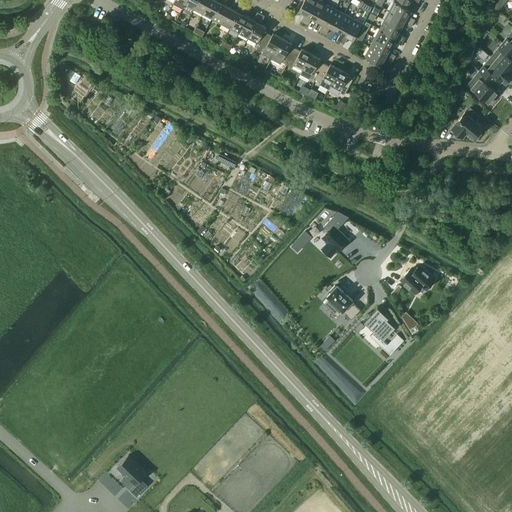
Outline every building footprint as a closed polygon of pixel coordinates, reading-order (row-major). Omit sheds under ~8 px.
[(182,8),(185,4),(186,0),(175,0),(173,4),(182,8)] [(186,0),(185,4),(194,9),(198,0),(186,0)] [(198,0),(194,9),(203,14),(210,0),(198,0)] [(210,0),(203,14),(212,19),(221,0),(216,0),(217,0),(216,0),(210,0)] [(221,0),(212,19),(221,23),(230,7),(224,4),(226,0),(221,0)] [(304,0),(299,10),(305,13),(301,21),(304,23),(316,0),(304,0)] [(312,17),(317,20),(326,4),(318,0),(316,0),(304,23),(308,25),(312,17)] [(394,1),(389,10),(413,23),(415,19),(407,16),(410,10),(394,1)] [(221,23),(230,28),(243,5),(239,3),(235,10),(230,7),(221,23)] [(319,30),(322,32),(335,9),(326,4),(317,20),(323,23),(319,30)] [(230,28),(239,33),(248,17),(242,14),(246,7),(243,5),(230,28)] [(330,27),(335,30),(344,13),(335,9),(322,32),(326,34),(330,27)] [(389,10),(384,19),(401,28),(403,23),(411,27),(413,23),(389,10)] [(239,33),(248,38),(261,14),(257,12),(253,20),(248,17),(239,33)] [(337,40),(340,42),(353,18),(344,13),(335,30),(340,33),(337,40)] [(264,16),(261,14),(248,38),(257,43),(266,27),(260,24),(264,16)] [(362,23),(353,18),(340,42),(344,44),(348,37),(354,40),(362,23)] [(384,19),(379,28),(403,41),(405,37),(398,34),(401,28),(384,19)] [(487,21),(483,25),(488,29),(492,24),(487,21)] [(379,28),(375,37),(391,46),(394,41),(401,45),(403,41),(379,28)] [(511,30),(502,42),(511,50),(511,30)] [(262,53),(271,58),(282,38),(273,33),(271,36),(266,33),(258,48),(263,51),(262,53)] [(375,37),(370,46),(393,59),(395,55),(388,51),(391,46),(375,37)] [(282,61),(287,64),(295,48),(290,45),(292,43),(282,38),(271,58),(281,63),(282,61)] [(498,47),(491,56),(511,74),(511,73),(511,58),(509,56),(511,51),(511,50),(502,42),(498,47)] [(393,59),(370,46),(365,56),(381,65),(384,59),(391,63),(393,59)] [(293,64),(302,69),(311,53),(302,48),(300,51),(295,48),(287,64),(292,67),(293,64)] [(302,69),(300,74),(309,79),(310,77),(315,79),(324,63),(319,61),(320,58),(311,53),(302,69)] [(511,74),(491,56),(479,70),(489,79),(493,74),(506,84),(511,78),(510,76),(511,74)] [(329,66),(324,63),(315,79),(320,82),(319,84),(329,89),(331,85),(340,68),(330,63),(329,66)] [(349,73),(340,68),(331,85),(340,90),(339,92),(344,95),(353,79),(348,76),(349,73)] [(486,83),(489,79),(479,70),(467,84),(490,103),(496,97),(494,95),(497,92),(486,83)] [(484,126),(466,111),(451,128),(459,134),(462,130),(475,141),(481,133),(479,131),(484,126)] [(213,154),(210,160),(214,163),(216,158),(234,167),(237,162),(219,152),(217,156),(213,154)] [(328,242),(322,248),(330,256),(336,250),(337,251),(348,239),(337,229),(340,225),(348,217),(348,216),(338,211),(337,211),(333,215),(323,226),(328,231),(326,234),(326,235),(325,236),(325,238),(326,240),(326,241),(328,242)] [(410,269),(401,279),(404,282),(404,283),(409,288),(410,287),(415,293),(415,292),(422,286),(423,287),(426,289),(426,288),(434,279),(428,273),(430,272),(425,268),(424,269),(422,268),(419,265),(413,271),(410,269)] [(399,284),(392,291),(390,294),(396,297),(402,286),(399,284)] [(329,297),(324,303),(338,316),(343,310),(348,314),(347,315),(351,319),(360,310),(354,304),(353,305),(350,302),(353,300),(337,286),(336,287),(334,285),(329,291),(331,292),(328,296),(329,297)] [(378,307),(364,321),(383,339),(395,326),(387,319),(388,317),(385,313),(378,307)] [(419,330),(416,325),(418,323),(406,311),(401,316),(412,334),(419,330)] [(354,328),(358,332),(365,325),(361,321),(354,328)] [(397,333),(383,348),(390,354),(404,340),(397,333)] [(127,456),(115,469),(125,477),(134,486),(129,491),(136,498),(147,486),(140,480),(146,474),(127,456)]
